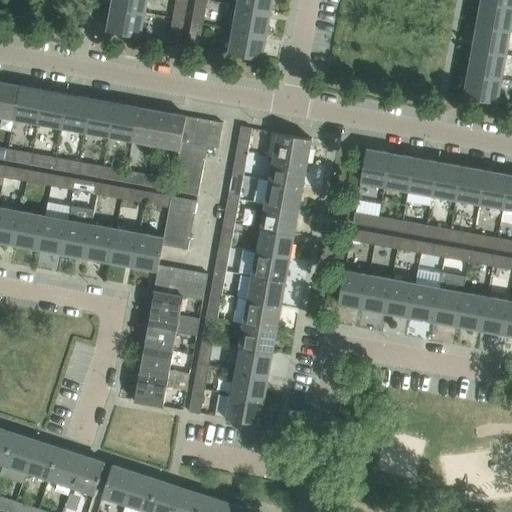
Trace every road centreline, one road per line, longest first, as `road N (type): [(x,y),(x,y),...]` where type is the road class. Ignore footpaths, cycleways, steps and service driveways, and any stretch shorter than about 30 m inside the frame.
road 1 (residential): [(311,475),(335,345),(496,373)]
road 2 (residential): [(289,106),(0,51)]
road 3 (residential): [(77,445),(112,315),(93,301),(0,286)]
road 4 (residential): [(511,146),(289,106)]
road 5 (residential): [(311,475),(176,451)]
